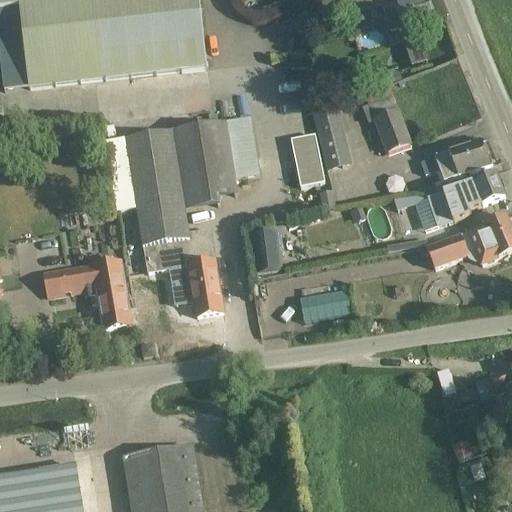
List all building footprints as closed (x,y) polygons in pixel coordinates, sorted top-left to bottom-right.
[(199,0),(0,0),(0,13),(20,11),(29,93),(208,73),(199,0)] [(405,31),(435,21),(427,0),(409,0),(382,9),(390,34),(404,30),(405,31)] [(336,106),(311,112),(327,175),(352,169),(336,106)] [(386,157),(412,148),(400,113),(373,123),(381,145),(386,157)] [(190,236),(187,216),(240,208),(236,183),(261,180),(251,123),(125,143),(143,252),(144,252),(147,277),(188,270),(192,291),(187,292),(189,304),(194,303),(197,320),(224,316),(215,265),(210,233),(190,236)] [(483,143),(449,155),(421,166),(426,179),(434,176),(439,188),(492,168),(483,143)] [(496,176),(459,191),(427,203),(438,231),(470,218),(468,214),(505,199),(496,176)] [(332,194),(320,197),(323,215),(336,212),(332,194)] [(483,230),(468,236),(426,252),(435,274),(467,261),(468,263),(471,265),(475,267),(477,267),(481,266),(482,270),(511,257),(511,232),(506,219),(482,229),(483,230)] [(254,276),(282,273),(277,234),(250,237),(254,276)] [(121,265),(45,278),(49,302),(97,293),(104,334),(132,329),(121,265)] [(511,388),(511,368),(490,378),(490,379),(474,386),(480,400),(511,388)] [(511,388),(480,400),(482,405),(495,399),(496,402),(495,403),(497,408),(492,410),(498,423),(503,421),(504,425),(511,421),(511,388)] [(511,446),(492,454),(500,479),(511,474),(511,446)] [(129,511),(203,511),(195,447),(123,457),(129,511)]
